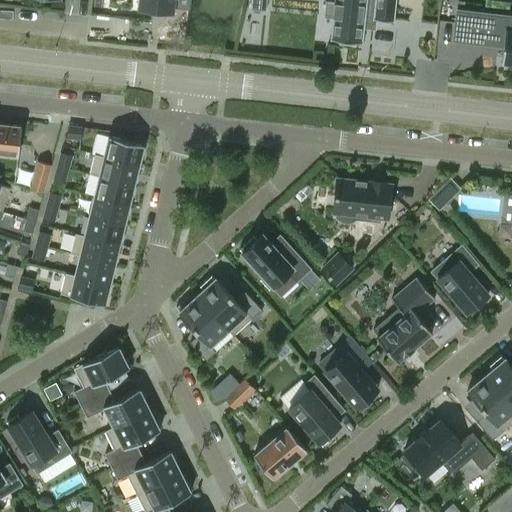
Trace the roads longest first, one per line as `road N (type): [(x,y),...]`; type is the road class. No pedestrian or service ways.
road 1 (tertiary): [(511,118),(190,80)]
road 2 (residential): [(511,318),(282,511)]
road 3 (residential): [(313,135),(299,161),(141,307)]
road 4 (residential): [(246,511),(141,307)]
road 5 (residential): [(313,135),(511,159)]
road 6 (tertiary): [(190,80),(0,60)]
road 7 (residential): [(0,101),(186,127)]
road 8 (residential): [(141,307),(186,127)]
road 9 (residential): [(141,307),(0,393)]
road 10 (residential): [(186,127),(313,135)]
